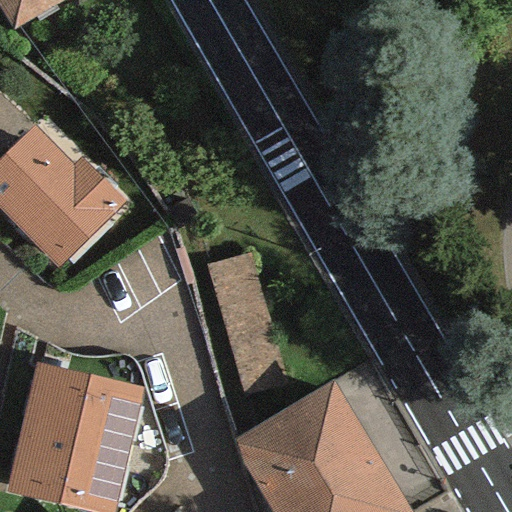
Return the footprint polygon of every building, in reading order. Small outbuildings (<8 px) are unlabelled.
[(0,0),(0,45),(2,49),(91,3),(89,0),(0,0)] [(47,136),(0,184),(0,217),(67,283),(131,218),(47,136)] [(242,370),(286,361),(260,248),(216,258),(242,370)] [(137,389),(31,367),(5,489),(111,511),(137,389)] [(399,511),(343,399),(225,457),(252,511),(399,511)]
